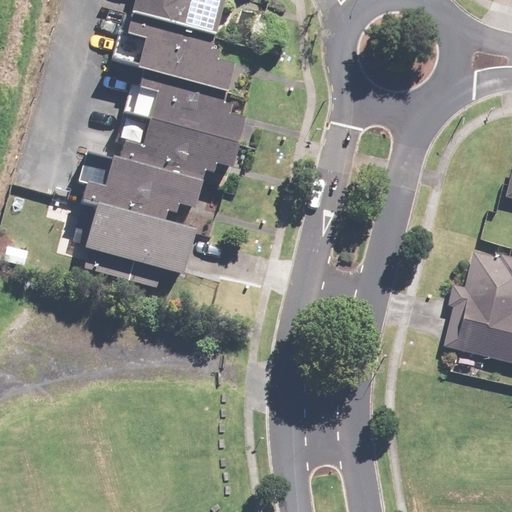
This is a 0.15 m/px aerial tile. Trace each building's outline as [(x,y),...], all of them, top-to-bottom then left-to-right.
[(125,0),(121,17),(203,42),(213,3),(202,0),(125,0)] [(199,57),(203,42),(121,17),(114,41),(130,45),(121,77),(129,79),(212,102),(220,71),(205,67),(207,59),(199,57)] [(209,110),(212,102),(129,79),(125,95),(142,100),(134,128),(223,152),(230,126),(216,122),(219,112),(209,110)] [(217,176),(223,152),(134,128),(128,151),(112,147),(107,167),(188,188),(191,179),(200,181),(202,172),(217,176)] [(511,149),(500,200),(511,203),(511,149)] [(181,216),(188,188),(107,167),(98,164),(90,193),(75,188),(70,207),(84,210),(152,229),(155,219),(163,221),(165,212),(181,216)] [(183,237),(152,229),(84,210),(72,255),(171,281),(183,237)] [(438,350),(511,368),(511,261),(495,258),(495,261),(468,254),(459,290),(448,287),(442,308),(448,310),(438,350)]
